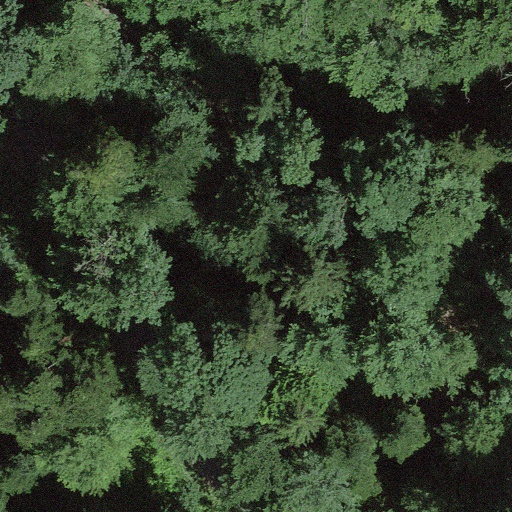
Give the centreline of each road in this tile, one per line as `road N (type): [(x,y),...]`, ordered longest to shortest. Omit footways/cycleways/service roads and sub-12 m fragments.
road 1 (unclassified): [(276,511),(213,458),(172,399),(0,65)]
road 2 (track): [(511,285),(456,278),(376,243),(270,136),(191,88),(89,0)]
